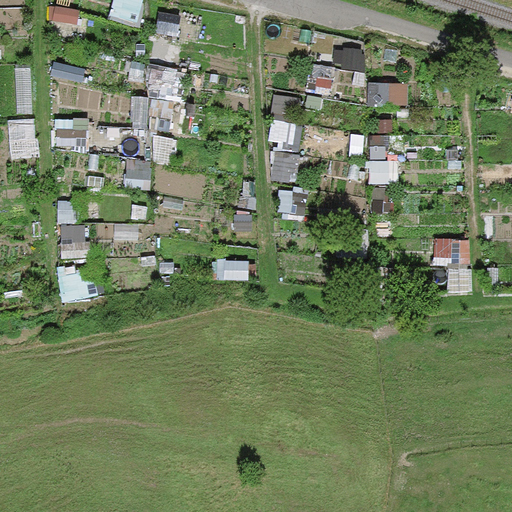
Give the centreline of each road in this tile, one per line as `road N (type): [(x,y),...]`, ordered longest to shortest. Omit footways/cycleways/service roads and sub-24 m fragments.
road 1 (track): [(257,0),(263,279)]
road 2 (track): [(475,287),(465,122),(470,47)]
road 3 (track): [(511,60),(288,0)]
